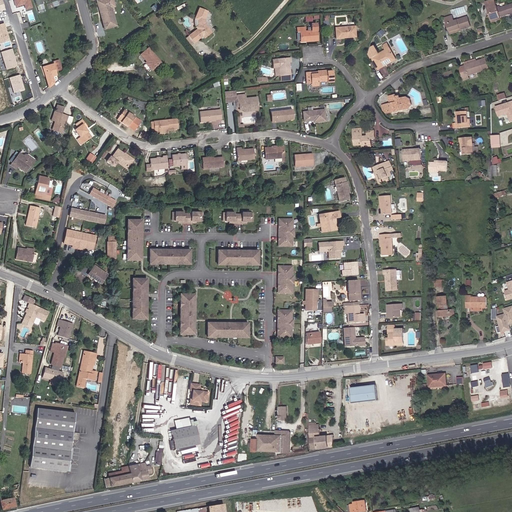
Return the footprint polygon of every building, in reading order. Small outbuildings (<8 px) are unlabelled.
[(30,0),(13,0),(16,8),(25,5),(26,10),(33,8),(30,0)] [(113,0),(99,0),(96,1),(104,30),(118,27),(113,8),(116,7),(113,0)] [(494,0),(490,0),(485,2),(491,23),(501,20),(500,17),(511,13),(511,3),(500,7),(499,6),(497,6),(494,0)] [(467,5),(453,9),(455,16),(469,12),(467,5)] [(208,11),(200,7),(195,19),(196,27),(197,29),(189,36),(195,43),(204,37),(205,39),(213,33),(212,31),(206,23),(205,20),(208,11)] [(451,15),(443,18),(448,35),(469,28),(466,17),(452,21),(451,15)] [(0,44),(10,41),(5,23),(0,24),(0,44)] [(306,27),(297,27),(298,32),(301,32),(301,42),(319,42),(318,23),(312,24),(312,31),(306,31),(306,27)] [(356,26),(336,27),(337,39),(357,38),(356,26)] [(398,60),(390,45),(385,48),(386,50),(372,58),(380,70),(398,60)] [(163,63),(149,47),(141,55),(147,62),(146,63),(153,71),(163,63)] [(19,67),(13,49),(2,52),(7,71),(19,67)] [(292,57),(273,59),(273,68),(275,69),(276,76),(280,76),(281,81),(293,80),(290,62),(293,62),(292,57)] [(466,65),(461,67),(466,80),(479,76),(478,73),(491,69),(488,58),(478,61),(477,58),(465,63),(466,65)] [(54,64),(43,67),(49,88),(56,83),(54,77),(58,76),(57,72),(63,70),(60,60),(54,62),(54,64)] [(317,72),(307,72),(308,83),(312,83),(313,87),(320,87),(321,83),(329,82),(329,83),(335,83),(334,71),(327,71),(327,70),(317,71),(317,72)] [(26,91),(21,75),(9,79),(14,94),(26,91)] [(236,91),(224,92),(226,104),(237,102),(237,108),(243,108),(244,113),(260,111),(258,97),(247,98),(246,94),(237,95),(236,91)] [(391,103),(382,105),(385,112),(392,113),(410,109),(413,106),(412,98),(408,97),(402,98),(402,95),(398,96),(398,94),(389,96),(391,103)] [(511,101),(494,107),(497,118),(507,115),(509,123),(511,121),(511,101)] [(65,108),(57,105),(52,121),(55,123),(53,130),(63,133),(68,116),(64,114),(65,108)] [(294,109),(271,111),(273,122),(295,120),(294,109)] [(326,109),(303,112),(305,122),(314,121),(314,123),(327,122),(326,109)] [(142,121),(125,110),(117,121),(135,132),(142,121)] [(222,110),(200,112),(201,122),(223,120),(222,110)] [(469,111),(458,112),(458,124),(454,124),(455,129),(472,127),(472,119),(469,119),(469,111)] [(178,119),(154,122),(156,134),(168,132),(168,130),(180,129),(178,119)] [(83,120),(76,124),(78,128),(75,131),(80,138),(78,139),(82,145),(92,137),(86,128),(88,126),(83,120)] [(363,128),(354,128),(355,145),(363,144),(363,147),(373,147),(373,141),(377,141),(376,131),(367,131),(368,136),(364,136),(363,128)] [(501,135),(493,136),(494,148),(502,147),(501,135)] [(474,138),(461,138),(463,154),(475,154),(474,138)] [(285,146),(265,147),(266,159),(285,158),(285,146)] [(242,147),(237,147),(238,161),(256,159),(255,148),(242,149),(242,147)] [(125,154),(118,149),(113,157),(111,156),(107,162),(116,168),(119,164),(128,170),(136,160),(126,153),(125,154)] [(422,149),(405,149),(405,161),(422,160),(422,149)] [(23,155),(20,153),(10,165),(17,170),(18,168),(26,173),(36,160),(28,154),(23,155)] [(97,157),(91,153),(87,159),(93,163),(97,157)] [(187,153),(172,155),(174,166),(182,166),(182,170),(189,169),(187,153)] [(313,153),(295,154),(295,166),(315,165),(313,153)] [(214,156),(202,157),(203,170),(225,168),(224,156),(213,158),(214,156)] [(150,163),(147,164),(147,172),(152,172),(151,170),(169,169),(167,157),(151,159),(150,163)] [(396,170),(391,160),(376,167),(376,178),(378,177),(381,184),(393,179),(394,176),(392,172),(396,170)] [(437,162),(431,162),(431,173),(440,174),(440,171),(449,172),(450,161),(437,161),(437,162)] [(497,177),(498,165),(490,165),(489,176),(497,177)] [(50,178),(39,176),(36,193),(47,196),(50,178)] [(346,177),(334,180),(340,201),(351,199),(346,177)] [(117,202),(94,188),(90,195),(114,208),(117,202)] [(393,214),(394,214),(393,196),(382,196),(382,209),(384,209),(384,215),(393,214)] [(41,208),(31,206),(26,225),(37,227),(41,208)] [(62,208),(56,206),(53,217),(60,218),(62,208)] [(107,215),(72,208),(70,217),(106,225),(107,215)] [(342,218),(340,210),(319,214),(322,232),(338,231),(336,219),(342,218)] [(195,217),(195,216),(186,216),(186,218),(178,218),(178,216),(169,216),(169,217),(169,224),(169,225),(174,225),(178,225),(178,227),(186,227),(186,225),(190,225),(195,225),(195,224),(195,217)] [(245,217),(245,216),(236,216),(236,218),(229,218),(229,216),(220,216),(220,217),(220,224),(220,225),(225,225),(229,225),(229,227),(237,227),(237,225),(241,225),(245,225),(245,217)] [(130,223),(130,222),(125,222),(125,229),(122,229),(122,235),(125,235),(125,249),(122,249),(122,255),(125,255),(125,262),(130,262),(130,260),(136,260),(136,242),(131,242),(130,237),(136,236),(137,224),(130,223)] [(288,245),(288,228),(286,228),(286,222),(276,222),(276,228),(273,227),(273,232),(272,232),(272,240),(273,240),(273,245),(275,245),(275,250),(286,250),(286,245),(288,245)] [(97,236),(67,230),(64,244),(74,246),(74,249),(85,251),(85,248),(95,250),(97,236)] [(403,233),(381,235),(382,247),(383,248),(384,255),(395,255),(394,238),(403,238),(403,233)] [(117,236),(108,236),(108,261),(118,261),(117,236)] [(303,238),(303,247),(312,247),(312,238),(303,238)] [(344,241),(319,243),(320,253),(329,252),(329,260),(341,259),(341,250),(343,250),(343,247),(345,247),(344,241)] [(28,249),(18,248),(16,260),(33,262),(34,249),(28,248),(28,249)] [(185,265),(185,260),(183,260),(183,254),(170,254),(170,260),(165,260),(165,254),(147,254),(147,260),(145,260),(145,265),(152,265),(152,268),(158,268),(158,265),(172,265),(172,268),(178,268),(178,265),(185,265)] [(253,266),(253,261),(252,261),(252,254),(239,254),(239,260),(233,260),(233,254),(215,254),(215,261),(213,261),(213,266),(220,266),(220,268),(226,268),(226,266),(240,266),(240,269),(246,268),(246,266),(253,266)] [(357,262),(344,263),(345,270),(342,270),(343,277),(359,276),(357,262)] [(110,275),(94,265),(88,275),(101,285),(110,275)] [(81,272),(86,274),(89,269),(84,266),(81,272)] [(287,292),(287,275),(286,275),(286,269),(276,269),(276,274),(273,274),(273,279),(272,279),(272,287),(273,287),(273,292),(275,292),(275,297),(285,297),(285,292),(287,292)] [(398,269),(385,270),(385,274),(387,274),(388,291),(400,291),(398,269)] [(360,280),(347,281),(349,301),(362,300),(360,280)] [(135,285),(135,283),(130,283),(130,290),(128,290),(128,296),(130,296),(130,310),(128,310),(128,316),(130,316),(130,323),(135,323),(135,321),(142,321),(142,303),(136,303),(136,298),(142,298),(142,285),(135,285)] [(34,300),(25,295),(23,301),(30,304),(26,312),(27,312),(22,324),(32,329),(37,319),(45,322),(50,312),(33,304),(34,300)] [(473,295),(468,295),(468,308),(473,308),(473,311),(484,311),(484,308),(488,308),(488,297),(473,297),(473,295)] [(449,296),(439,297),(441,318),(458,317),(457,309),(451,310),(449,296)] [(178,338),(183,338),(183,336),(190,336),(190,323),(184,323),(184,318),(190,318),(190,300),(183,300),(183,298),(178,298),(178,305),(175,305),(176,311),(178,311),(178,325),(175,325),(175,331),(178,331),(178,338)] [(404,304),(388,305),(390,317),(403,317),(402,309),(405,309),(404,304)] [(359,305),(348,306),(347,313),(355,312),(355,321),(365,321),(364,313),(360,313),(359,305)] [(511,306),(503,309),(504,315),(496,317),(500,334),(510,332),(509,326),(511,324),(511,306)] [(287,336),(287,319),(285,319),(285,314),(275,313),(275,319),(273,319),(273,323),(271,323),(271,331),(273,331),(273,336),(275,336),(275,341),(285,341),(285,336),(287,336)] [(74,325),(59,319),(57,326),(61,327),(58,335),(69,339),(74,325)] [(397,325),(390,325),(390,337),(388,337),(389,346),(406,346),(406,328),(397,328),(397,325)] [(243,339),(243,334),(241,334),(241,327),(228,327),(228,333),(223,333),(223,327),(205,327),(205,333),(203,333),(203,338),(210,338),(210,341),(216,341),(216,338),(230,338),(230,341),(236,341),(236,339),(243,339)] [(355,327),(344,328),(345,346),(366,346),(365,337),(356,337),(355,327)] [(321,331),(307,332),(308,345),(322,343),(321,331)] [(55,344),(53,343),(51,352),(55,353),(51,364),(62,368),(69,346),(56,342),(55,344)] [(34,351),(26,350),(26,354),(20,354),(20,363),(23,363),(22,372),(31,374),(34,351)] [(97,354),(84,351),(76,387),(84,389),(87,379),(95,381),(97,372),(93,371),(93,365),(95,365),(97,354)] [(472,373),(480,372),(478,364),(471,365),(472,373)] [(63,372),(46,367),(42,379),(61,384),(63,372)] [(448,373),(429,374),(431,388),(450,386),(448,373)] [(201,384),(190,383),(190,391),(191,391),(190,405),(202,406),(202,402),(209,403),(209,392),(201,391),(201,384)] [(378,384),(352,388),(354,403),(380,400),(378,384)] [(501,397),(509,397),(508,389),(501,390),(501,397)] [(288,407),(280,407),(280,421),(289,420),(288,407)] [(76,412),(38,408),(31,467),(69,472),(72,443),(76,412)] [(176,429),(172,430),(174,440),(170,441),(172,450),(200,444),(197,425),(200,425),(198,420),(193,421),(193,419),(190,420),(190,417),(175,420),(176,429)] [(320,424),(311,425),(312,448),(335,447),(335,435),(322,436),(320,424)] [(259,439),(255,439),(255,452),(288,453),(289,436),(292,436),(292,433),(290,430),(277,430),(277,435),(259,434),(259,439)] [(131,473),(104,479),(106,488),(150,479),(149,475),(153,474),(151,465),(147,466),(146,463),(129,467),(131,473)] [(0,499),(0,508),(0,510),(15,507),(13,497),(0,499)] [(355,504),(350,504),(351,511),(367,511),(367,501),(354,502),(355,504)] [(225,511),(224,503),(209,506),(209,511),(225,511)]
